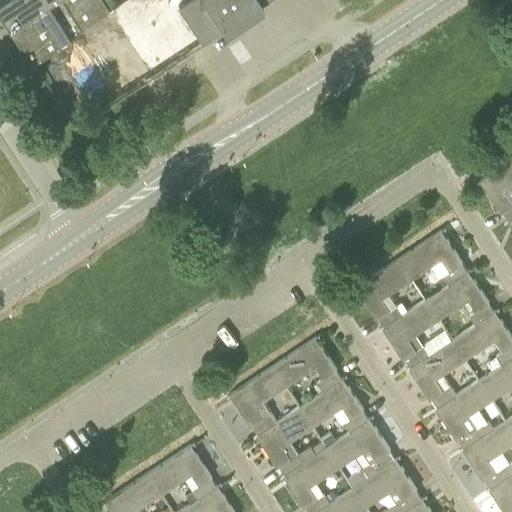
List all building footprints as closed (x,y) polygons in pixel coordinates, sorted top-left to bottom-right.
[(0,0),(0,12),(8,25),(45,0),(0,0)] [(31,58),(108,7),(103,0),(45,0),(8,25),(31,59),(31,58)] [(185,0),(176,6),(199,42),(222,27),(253,7),(261,2),(264,0),(185,0)] [(508,217),(511,214),(511,197),(507,190),(511,186),(511,157),(480,178),(501,210),(503,209),(508,217)] [(400,255),(413,276),(442,257),(449,268),(443,273),(448,281),(467,269),(461,261),(462,260),(442,228),(400,255)] [(383,324),(408,308),(402,299),(396,303),(389,292),(413,276),(400,255),(355,284),(377,317),(379,316),(383,324)] [(462,330),(494,309),(468,268),(467,269),(448,281),(427,296),(440,316),(461,302),(469,313),(456,321),(462,330)] [(410,364),(434,348),(429,341),(424,345),(416,332),(440,316),(427,296),(408,308),(383,324),(382,324),(403,357),(405,356),(410,364)] [(454,336),(467,356),(495,338),(502,348),(496,353),(486,359),(492,368),(511,354),(511,334),(494,309),(462,330),(454,336)] [(273,364),(286,384),(317,363),(325,374),(318,379),(324,388),(341,377),(336,368),(337,367),(316,335),(273,364)] [(437,404),(460,389),(455,380),(450,383),(443,372),(467,356),(454,336),(434,348),(410,364),(409,365),(430,397),(432,396),(437,404)] [(480,376),(493,396),(511,384),(511,354),(492,368),(480,376)] [(259,431),(277,419),(263,399),(286,384),(273,364),(230,392),(251,424),(253,423),(259,431)] [(341,434),(368,417),(362,409),(364,408),(343,375),(341,377),(324,388),(301,403),(314,423),(336,409),(344,420),(336,425),(341,434)] [(464,445),(487,429),(483,421),(477,425),(469,412),(493,396),(480,376),(460,389),(437,404),(435,405),(457,437),(458,436),(464,445)] [(285,472),(303,459),(290,439),(314,423),(301,403),(277,419),(259,431),(257,432),(278,464),(280,463),(285,472)] [(490,485),(511,470),(511,469),(508,464),(504,467),(495,453),(511,442),(511,421),(508,415),(487,429),(464,445),(462,446),(483,478),(485,477),(490,485)] [(371,472),(395,457),(389,449),(391,448),(370,416),(368,417),(341,434),(327,444),(340,464),(363,449),(370,460),(366,463),(371,472)] [(190,500),(215,484),(209,475),(211,474),(190,442),(147,471),(160,491),(183,477),(190,488),(184,491),(190,500)] [(312,511),(334,497),(328,488),(323,491),(316,480),(340,464),(327,444),(303,459),(285,472),(284,473),(305,505),(307,504),(312,511)] [(355,483),(369,503),(396,485),(403,496),(397,500),(403,510),(421,498),(416,489),(418,488),(396,456),(395,457),(371,472),(355,483)] [(511,511),(511,470),(490,485),(489,486),(505,511),(511,511)] [(142,511),(139,505),(160,491),(147,471),(104,499),(112,511),(142,511)] [(235,511),(216,483),(215,484),(190,500),(174,511),(216,511),(217,511),(216,511),(235,511)] [(354,511),(369,503),(355,483),(334,497),(312,511),(311,511),(354,511)] [(433,511),(423,497),(421,498),(403,510),(398,511),(433,511)]
